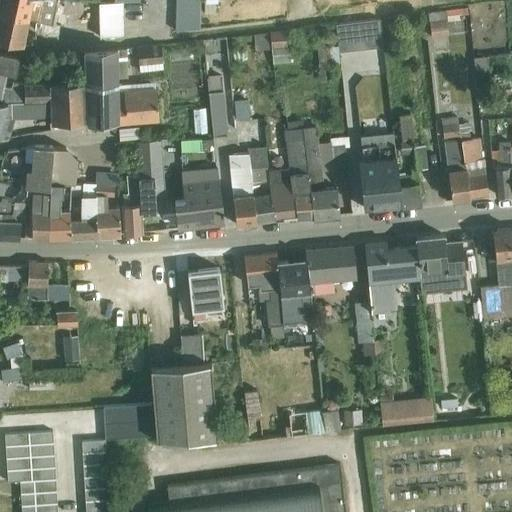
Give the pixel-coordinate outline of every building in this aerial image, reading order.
[(0,0),(0,13),(29,19),(50,24),(50,19),(62,19),(63,12),(44,8),(31,6),(9,0),(0,0)] [(44,8),(63,12),(66,0),(9,0),(31,6),(44,8)] [(175,0),(175,31),(200,29),(200,0),(175,0)] [(204,0),(204,13),(218,13),(217,0),(204,0)] [(123,2),(77,2),(78,40),(124,39),(123,2)] [(467,9),(428,14),(431,39),(448,37),(446,23),(459,21),(459,17),(468,16),(467,9)] [(29,19),(0,13),(0,40),(36,45),(36,34),(26,34),(29,19)] [(379,22),(337,25),(340,52),(383,48),(379,22)] [(287,32),(270,33),(273,65),(290,63),(289,48),(287,49),(287,32)] [(267,34),(254,35),(255,51),(269,50),(267,34)] [(325,39),(318,40),(321,84),(326,84),(325,65),(340,64),(338,47),(326,48),(325,39)] [(160,45),(137,47),(139,72),(163,70),(160,45)] [(497,47),(486,47),(489,86),(492,86),(493,106),(511,105),(511,54),(498,56),(497,47)] [(84,82),(86,121),(118,119),(116,86),(116,79),(115,49),(83,52),(84,82)] [(115,49),(116,79),(128,78),(127,49),(115,49)] [(0,71),(5,73),(16,74),(18,55),(0,51),(0,71)] [(0,100),(6,102),(49,100),(48,82),(12,82),(11,88),(4,88),(5,73),(0,71),(0,100)] [(221,76),(207,77),(212,137),(227,136),(221,76)] [(49,100),(51,116),(51,124),(86,121),(84,82),(48,82),(49,100)] [(116,86),(118,119),(118,124),(158,122),(155,82),(116,86)] [(6,102),(0,100),(0,139),(8,138),(14,117),(51,116),(49,100),(6,102)] [(247,100),(233,101),(236,121),(248,120),(247,100)] [(206,109),(192,110),(194,134),(207,134),(206,109)] [(411,115),(399,116),(402,141),(413,140),(411,115)] [(457,118),(441,120),(444,139),(460,137),(461,141),(444,143),(452,201),(470,199),(488,197),(480,139),(470,140),(469,133),(471,133),(470,124),(458,125),(457,118)] [(302,121),(287,123),(287,130),(303,128),(302,121)] [(304,140),(313,219),(339,216),(336,187),(325,188),(323,171),(347,169),(344,139),(331,140),(332,142),(319,144),(316,127),(303,128),(304,140)] [(139,128),(119,129),(119,141),(140,140),(139,128)] [(304,140),(303,128),(287,130),(284,130),(291,191),(296,191),(296,195),(292,196),(293,207),(297,207),(299,220),(313,219),(304,140)] [(136,142),(137,153),(138,164),(141,214),(156,213),(155,196),(164,196),(160,143),(160,140),(136,142)] [(212,140),(179,141),(180,152),(214,150),(212,140)] [(137,153),(136,142),(117,143),(117,145),(117,154),(118,154),(137,153)] [(511,194),(508,149),(508,143),(498,144),(499,152),(490,153),(495,196),(511,194)] [(425,146),(414,148),(417,171),(427,169),(425,146)] [(11,199),(13,202),(21,203),(25,204),(31,202),(32,191),(50,192),(50,183),(52,147),(26,147),(21,191),(11,199)] [(52,147),(50,183),(64,184),(69,184),(75,184),(75,182),(77,159),(66,148),(52,147)] [(248,154),(256,222),(275,220),(273,202),(271,202),(265,148),(248,150),(248,154)] [(256,222),(248,154),(228,157),(236,226),(256,224),(256,222)] [(402,207),(399,177),(397,161),(358,165),(363,209),(401,205),(401,208),(402,207)] [(141,214),(138,164),(128,164),(129,176),(127,176),(128,194),(122,194),(124,234),(142,233),(141,214)] [(180,201),(176,201),(178,230),(224,226),(216,168),(181,171),(183,199),(183,201),(180,201)] [(94,183),(95,183),(114,184),(117,184),(117,173),(95,171),(94,183)] [(399,177),(402,207),(421,206),(417,174),(399,177)] [(50,183),(50,192),(48,239),(70,238),(69,201),(64,201),(64,184),(50,183)] [(69,201),(70,238),(97,236),(95,183),(94,183),(84,183),(84,185),(75,184),(69,184),(69,201)] [(95,183),(97,236),(120,234),(119,206),(107,206),(107,197),(113,197),(114,184),(95,183)] [(25,204),(25,222),(24,238),(48,239),(50,192),(32,191),(31,202),(25,204)] [(0,200),(0,212),(11,213),(13,202),(11,199),(1,197),(0,200)] [(273,202),(275,220),(275,223),(288,221),(285,201),(273,202)] [(0,236),(19,237),(20,222),(25,222),(25,204),(21,203),(13,202),(11,213),(0,212),(0,236)] [(481,302),(483,320),(511,316),(511,244),(510,229),(492,231),(498,286),(480,288),(481,302)] [(417,247),(420,278),(422,294),(466,290),(461,243),(445,245),(444,236),(416,239),(417,247)] [(370,302),(371,312),(397,309),(394,287),(400,287),(399,280),(420,278),(417,247),(387,250),(386,242),(364,245),(370,302)] [(309,276),(311,296),(335,294),(334,284),(339,284),(339,280),(356,278),(353,246),(306,251),(308,275),(309,276)] [(276,254),(283,324),(302,322),(302,324),(314,323),(311,296),(309,276),(308,275),(306,251),(305,251),(306,260),(305,260),(305,262),(293,263),(293,268),(289,268),(289,266),(289,264),(288,263),(287,263),(286,262),(284,263),(277,263),(276,254)] [(283,324),(276,254),(244,257),(247,286),(258,285),(260,302),(266,302),(269,327),(271,327),(272,339),(285,338),(283,324)] [(28,262),(27,299),(58,300),(68,300),(68,286),(47,286),(48,263),(28,262)] [(220,269),(188,272),(192,311),(224,307),(220,269)] [(371,312),(370,302),(355,304),(359,344),(362,344),(364,359),(375,358),(374,342),(371,312)] [(483,320),(481,302),(472,304),(473,320),(471,339),(480,339),(483,320)] [(76,312),(56,312),(57,326),(77,325),(76,312)] [(182,366),(204,365),(201,335),(180,336),(182,366)] [(0,337),(0,358),(0,360),(0,373),(16,370),(8,336),(0,337)] [(374,342),(375,358),(387,356),(386,340),(374,342)] [(204,365),(182,366),(150,369),(150,370),(153,405),(156,437),(156,440),(217,440),(210,364),(204,365)] [(54,378),(29,379),(29,390),(54,389),(54,378)] [(257,392),(244,393),(247,421),(260,419),(257,392)] [(432,398),(380,404),(382,426),(435,420),(432,398)] [(338,411),(323,413),(325,433),(327,433),(337,432),(340,431),(338,411)] [(360,411),(344,412),(345,426),(360,425),(360,411)] [(0,425),(0,476),(9,477),(10,511),(46,511),(45,425),(0,425)] [(72,505),(95,505),(95,434),(72,434),(72,505)] [(169,503),(147,506),(147,511),(345,511),(339,465),(167,486),(169,503)]
